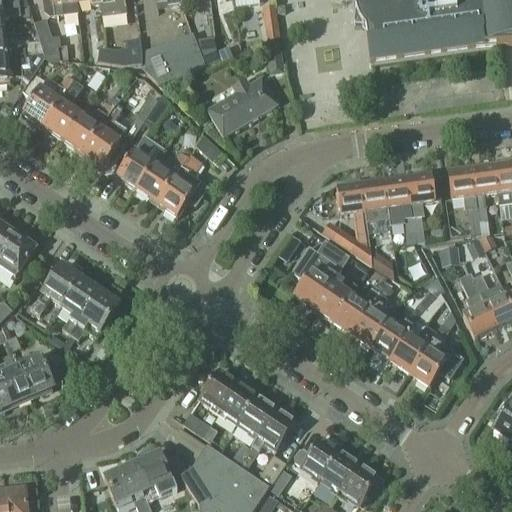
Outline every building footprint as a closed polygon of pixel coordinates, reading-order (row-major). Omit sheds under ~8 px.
[(75,7),(74,0),(42,0),(45,18),(50,22),(54,21),(77,18),(75,7)] [(99,0),(74,0),(75,7),(89,5),(90,10),(100,9),(99,0)] [(99,0),(100,9),(102,19),(126,16),(124,0),(99,0)] [(180,9),(179,0),(155,0),(157,12),(180,9)] [(179,0),(180,9),(192,8),(191,0),(179,0)] [(511,0),(355,0),(355,3),(355,8),(355,14),(354,27),(362,28),(365,32),(369,65),(471,51),(511,48),(511,0)] [(0,13),(26,10),(25,1),(18,1),(15,2),(0,4),(0,3),(0,13)] [(0,38),(4,38),(2,24),(21,22),(21,20),(27,19),(26,10),(0,13),(0,38)] [(285,18),(284,10),(277,11),(277,19),(285,18)] [(279,45),(274,12),(262,13),(267,46),(279,45)] [(34,29),(40,46),(44,58),(46,64),(62,67),(61,66),(67,65),(66,51),(60,52),(59,43),(51,44),(44,25),(34,29)] [(0,63),(36,59),(44,58),(40,46),(27,47),(24,51),(6,53),(4,38),(0,38),(0,63)] [(203,74),(200,65),(191,41),(146,59),(145,79),(158,91),(203,74)] [(108,55),(106,69),(125,72),(142,69),(141,61),(139,45),(127,46),(128,53),(117,56),(108,55)] [(279,45),(264,50),(269,80),(284,78),(279,45)] [(98,67),(106,69),(108,55),(100,53),(98,67)] [(227,54),(215,59),(218,68),(231,63),(227,54)] [(0,63),(0,91),(11,90),(10,84),(22,82),(29,87),(34,79),(35,77),(35,78),(46,64),(44,58),(36,59),(0,63)] [(215,59),(200,65),(203,74),(218,68),(215,59)] [(28,109),(22,119),(43,134),(74,87),(67,82),(61,91),(59,90),(52,101),(41,93),(45,86),(34,79),(29,87),(22,97),(32,104),(28,109)] [(235,99),(206,116),(222,144),(277,111),(261,83),(247,91),(244,85),(231,93),(235,99)] [(43,134),(63,147),(81,120),(68,111),(81,92),(74,87),(43,134)] [(161,101),(157,107),(145,127),(155,133),(170,109),(161,101)] [(63,147),(83,160),(116,111),(119,106),(112,102),(107,109),(101,118),(98,116),(91,127),(81,120),(63,147)] [(116,111),(83,160),(102,174),(120,147),(122,143),(130,148),(144,126),(145,127),(157,107),(151,103),(137,124),(135,122),(132,127),(126,137),(114,129),(120,119),(122,116),(116,111)] [(203,141),(196,153),(211,168),(220,158),(203,141)] [(134,156),(116,183),(137,197),(160,164),(165,156),(144,142),(134,156)] [(137,197),(157,210),(175,184),(182,174),(189,164),(190,162),(183,157),(175,169),(174,169),(171,172),(160,164),(137,197)] [(182,174),(157,210),(177,224),(200,189),(187,180),(194,168),(189,164),(182,174)] [(511,169),(494,172),(498,198),(500,210),(511,208),(511,169)] [(494,172),(471,175),(474,202),(498,198),(494,172)] [(474,202),(471,175),(447,178),(451,205),(464,203),(466,217),(468,217),(471,239),(480,237),(476,214),(474,202)] [(410,210),(412,222),(415,246),(423,245),(420,220),(424,220),(422,209),(440,206),(438,191),(432,192),(430,181),(407,184),(410,210)] [(402,212),(410,210),(407,184),(384,187),(389,222),(403,220),(402,212)] [(340,193),(337,194),(338,204),(339,209),(337,210),(338,218),(340,217),(341,220),(351,219),(365,217),(361,191),(352,192),(351,186),(340,187),(340,193)] [(389,224),(389,222),(384,187),(361,191),(365,217),(366,227),(389,224)] [(485,213),(476,214),(480,237),(488,236),(485,213)] [(415,246),(412,222),(404,223),(408,247),(415,246)] [(0,266),(15,244),(17,242),(0,229),(0,266)] [(511,234),(511,230),(503,231),(504,238),(511,236),(511,234)] [(331,245),(371,272),(368,254),(339,234),(331,245)] [(15,244),(0,266),(0,275),(3,277),(4,276),(16,283),(35,254),(17,242),(15,244)] [(492,242),(479,243),(485,256),(495,251),(492,242)] [(477,244),(466,249),(473,261),(483,256),(477,244)] [(309,253),(291,279),(304,287),(294,302),(307,311),(313,315),(336,282),(349,263),(324,246),(316,258),(309,253)] [(457,251),(440,253),(442,269),(459,267),(457,251)] [(368,254),(371,272),(396,289),(394,271),(368,254)] [(358,268),(355,272),(365,279),(368,275),(358,268)] [(50,305),(61,312),(81,282),(68,273),(66,274),(61,271),(56,278),(55,277),(51,283),(52,284),(42,299),(31,315),(39,321),(50,305)] [(473,285),(471,281),(459,286),(469,307),(466,308),(470,318),(463,321),(474,345),(496,335),(473,285)] [(62,336),(70,341),(99,297),(94,293),(94,291),(81,282),(61,312),(72,320),(62,336)] [(313,315),(332,328),(351,300),(355,294),(344,287),(336,282),(313,315)] [(481,282),(473,285),(496,335),(511,327),(511,315),(505,301),(494,306),(490,297),(489,297),(481,282)] [(332,328),(352,341),(374,307),(387,288),(381,284),(379,287),(377,285),(370,296),(370,295),(365,302),(362,308),(351,300),(332,328)] [(352,341),(371,354),(393,320),(392,320),(388,325),(378,319),(387,306),(385,304),(391,295),(389,294),(391,291),(387,288),(374,307),(352,341)] [(393,320),(371,354),(390,367),(391,365),(423,318),(437,302),(430,295),(415,312),(409,321),(408,320),(403,327),(393,320)] [(65,349),(62,354),(66,356),(74,344),(78,346),(85,335),(97,343),(102,335),(104,336),(111,326),(109,325),(112,320),(119,310),(115,308),(115,305),(106,299),(104,300),(99,297),(70,341),(65,349)] [(391,365),(390,367),(396,371),(409,380),(411,378),(437,338),(424,331),(429,323),(441,309),(445,306),(440,299),(437,302),(423,318),(391,365)] [(2,305),(0,305),(0,326),(11,315),(2,305)] [(411,378),(409,380),(416,384),(429,393),(435,383),(439,378),(449,385),(462,364),(441,350),(444,344),(443,343),(450,334),(443,329),(437,338),(411,378)] [(7,345),(12,357),(20,353),(15,342),(7,345)] [(16,367),(18,371),(31,401),(32,401),(39,398),(40,401),(51,396),(50,393),(53,392),(46,376),(49,375),(44,364),(42,365),(40,362),(27,367),(25,363),(16,367)] [(4,372),(0,373),(0,386),(10,410),(17,407),(18,410),(33,404),(32,401),(31,401),(18,371),(6,376),(4,372)] [(218,419),(237,390),(218,377),(198,406),(218,419)] [(0,386),(0,417),(4,416),(3,413),(10,410),(0,386)] [(236,431),(256,402),(237,390),(218,419),(236,431)] [(255,444),(275,415),(256,402),(236,431),(255,444)] [(511,407),(492,435),(511,448),(511,447),(511,407)] [(275,415),(255,444),(236,472),(244,477),(259,454),(266,451),(275,457),(277,454),(278,455),(284,447),(283,446),(295,428),(275,415)] [(183,430),(201,442),(209,432),(190,419),(183,430)] [(209,432),(201,442),(209,447),(216,437),(209,432)] [(300,474),(319,487),(339,458),(331,452),(332,449),(324,443),(321,446),(320,445),(310,460),(303,455),(298,456),(293,463),(294,468),(301,472),(300,474)] [(234,460),(241,464),(248,454),(241,449),(234,460)] [(198,511),(255,511),(267,493),(256,485),(244,477),(236,472),(205,451),(191,473),(211,504),(198,511)] [(339,458),(319,487),(338,500),(358,470),(350,465),(351,462),(344,457),(341,459),(339,458)] [(158,458),(131,470),(144,500),(156,494),(160,503),(176,497),(172,485),(170,486),(158,458)] [(256,485),(267,493),(268,494),(285,469),(272,461),(256,485)] [(131,470),(103,482),(108,493),(116,511),(133,504),(136,511),(149,511),(144,500),(131,470)] [(358,470),(338,500),(356,511),(358,511),(377,483),(358,470)] [(179,481),(198,511),(211,504),(191,473),(190,473),(179,481)] [(26,511),(24,495),(5,498),(6,511),(26,511)] [(271,511),(275,507),(268,502),(261,511),(271,511)]
